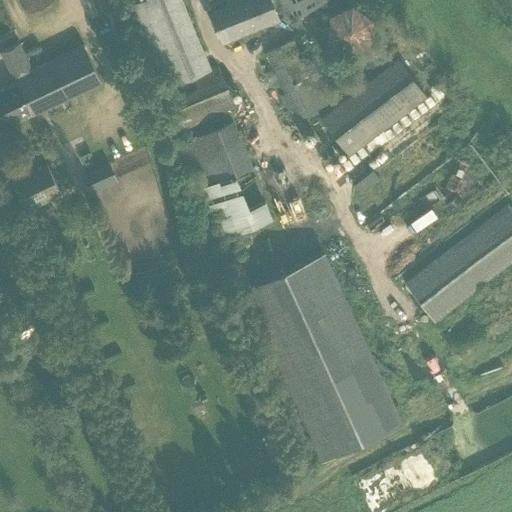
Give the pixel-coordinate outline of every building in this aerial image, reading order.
[(21,0),(28,12),(53,0),(52,0),(21,0)] [(80,0),(87,17),(121,5),(119,0),(80,0)] [(147,0),(152,11),(136,18),(165,89),(209,70),(180,0),(147,0)] [(210,12),(221,40),(277,18),(270,2),(275,0),(284,18),(325,0),(235,0),(236,2),(210,12)] [(371,5),(327,6),(328,41),(373,40),(371,5)] [(286,94),(281,96),(293,120),(333,101),(320,73),(310,77),(292,40),(266,51),(286,94)] [(0,89),(0,126),(1,128),(100,80),(83,44),(31,69),(19,43),(1,52),(16,82),(5,87),(0,89)] [(320,116),(349,155),(426,97),(397,58),(320,116)] [(483,109),(472,117),(484,137),(499,127),(487,107),(483,109)] [(238,167),(252,160),(236,126),(220,134),(227,150),(203,161),(210,177),(236,164),(238,167)] [(109,162),(83,174),(91,193),(117,181),(109,162)] [(10,180),(25,211),(60,194),(45,163),(10,180)] [(219,236),(273,219),(266,199),(249,204),(239,171),(202,183),(219,236)] [(371,171),(352,185),(358,193),(377,178),(371,171)] [(403,282),(434,321),(511,259),(511,211),(505,203),(403,282)] [(364,340),(324,251),(308,258),(288,267),(269,276),(243,287),(269,345),(321,459),(334,454),(371,437),(402,423),(381,377),(364,340)] [(213,293),(200,299),(207,316),(220,310),(213,293)]
